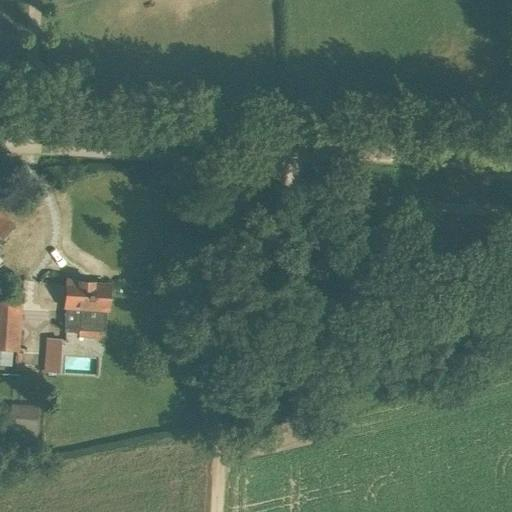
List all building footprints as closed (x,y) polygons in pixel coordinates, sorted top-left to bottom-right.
[(0,236),(4,240),(17,223),(0,210),(0,236)] [(108,285),(93,284),(93,282),(68,281),(65,332),(79,332),(104,332),(107,309),(108,285)] [(20,303),(0,301),(0,350),(17,351),(20,303)] [(63,340),(45,338),(43,373),(60,374),(63,340)] [(169,354),(169,375),(185,375),(185,354),(169,354)] [(12,407),(10,429),(34,430),(36,409),(12,407)]
